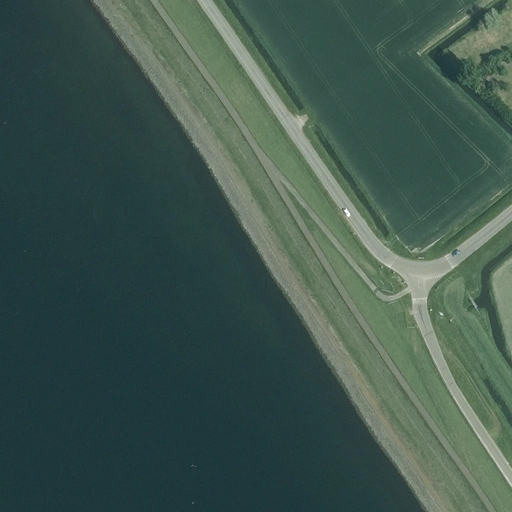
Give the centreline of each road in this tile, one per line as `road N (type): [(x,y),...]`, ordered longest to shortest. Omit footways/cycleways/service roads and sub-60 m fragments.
road 1 (unclassified): [(419,272),(379,254),(204,0)]
road 2 (unclassified): [(511,481),(436,360),(417,302),(419,272)]
